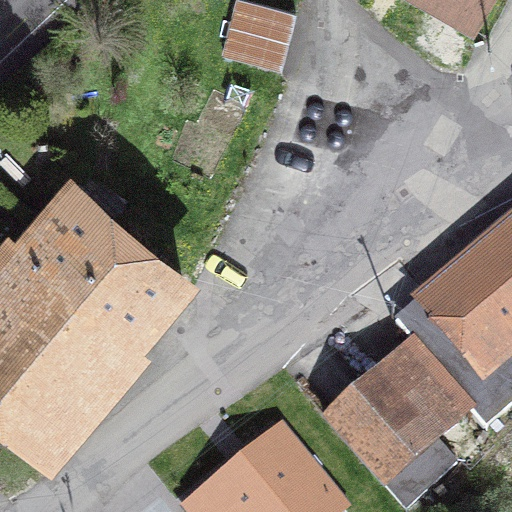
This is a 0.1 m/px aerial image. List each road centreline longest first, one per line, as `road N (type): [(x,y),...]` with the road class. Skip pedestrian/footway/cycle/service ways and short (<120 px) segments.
road 1 (residential): [(23,511),(80,490),(183,420),(240,355),(280,292),(299,164)]
road 2 (residential): [(299,164),(312,62),(400,96),(454,100),(489,84),(511,46)]
road 3 (residential): [(299,164),(511,119)]
